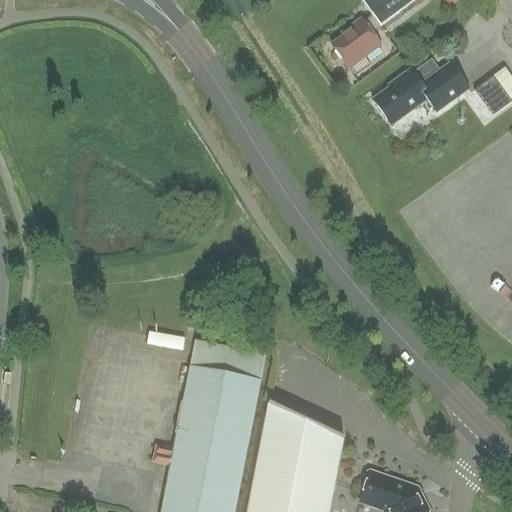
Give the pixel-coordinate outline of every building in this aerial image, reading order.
[(363,23),(361,20),(350,28),(352,31),(331,47),(349,71),(381,47),(372,34),(418,0),(362,0),(362,3),(372,17),(363,23)] [(468,91),(450,65),(440,73),(420,87),(412,76),(410,72),(398,80),(399,82),(372,102),(391,128),(427,102),(436,115),(468,91)] [(492,117),(511,103),(493,78),(474,92),(492,117)] [(153,463),(170,466),(161,511),(233,511),(259,382),(260,382),(264,357),(194,343),(189,369),(173,451),(156,447),(153,463)] [(329,511),(343,441),(268,405),(247,511),(329,511)] [(394,484),(388,482),(376,478),(376,476),(370,474),(368,475),(366,481),(366,483),(359,503),(383,511),(426,511),(425,509),(424,509),(417,495),(418,494),(416,490),(397,483),(394,484)]
